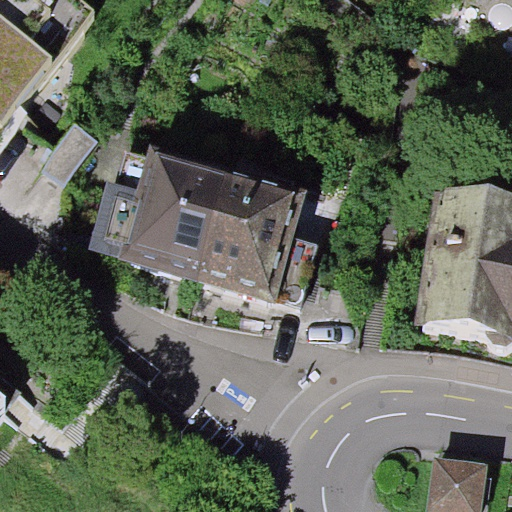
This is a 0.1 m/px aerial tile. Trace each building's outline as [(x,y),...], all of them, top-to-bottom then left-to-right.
[(0,0),(0,153),(100,28),(64,0),(0,0)] [(511,0),(488,0),(476,22),(511,43),(511,0)] [(110,148),(83,128),(49,175),(76,194),(110,148)] [(137,216),(108,208),(94,262),(201,291),(228,188),(150,167),(137,216)] [(292,261),(306,208),(228,188),(201,291),(306,319),(319,268),(292,261)] [(511,229),(439,217),(416,347),(511,363),(511,229)] [(482,511),(488,470),(435,464),(428,511),(482,511)]
